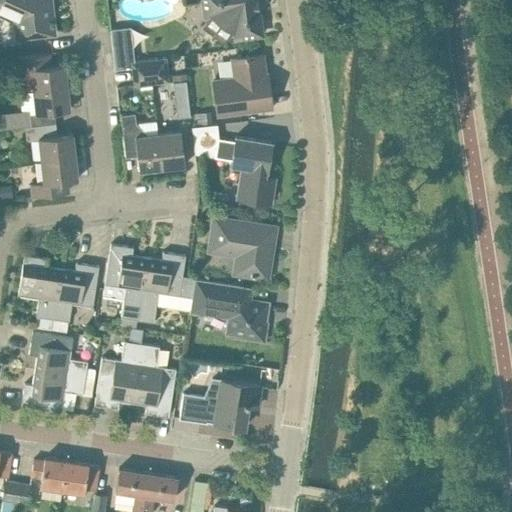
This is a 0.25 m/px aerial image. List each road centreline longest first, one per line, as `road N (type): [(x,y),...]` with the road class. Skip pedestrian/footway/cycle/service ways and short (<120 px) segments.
road 1 (unclassified): [(287,468),(313,250),(315,148),(296,0)]
road 2 (residential): [(287,468),(0,426)]
road 3 (residential): [(105,209),(81,0)]
